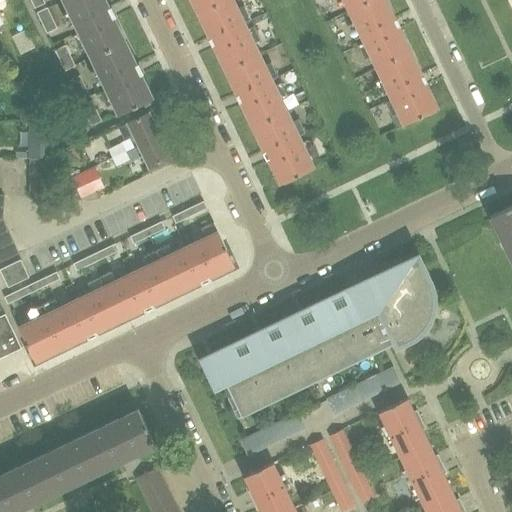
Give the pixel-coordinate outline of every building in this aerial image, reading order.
[(45,3),(43,0),(30,0),(35,8),(45,3)] [(106,0),(63,0),(91,57),(126,40),(106,0)] [(190,0),(197,14),(226,0),(190,0)] [(233,0),(226,0),(197,14),(225,71),(260,54),(233,0)] [(342,0),(348,11),(372,0),(342,0)] [(386,0),(372,0),(348,11),(376,68),(411,51),(386,0)] [(40,19),(50,14),(47,8),(37,13),(40,19)] [(54,21),(50,14),(40,19),(43,26),(54,21)] [(57,28),(54,21),(43,26),(47,33),(57,28)] [(126,40),(91,57),(118,115),(153,98),(126,40)] [(58,57),(69,52),(65,45),(55,50),(58,57)] [(411,51),(376,68),(403,125),(438,108),(411,51)] [(69,52),(58,57),(61,64),(72,59),(69,52)] [(260,54),(225,71),(252,128),(287,111),(260,54)] [(65,71),(75,66),(72,59),(61,64),(65,71)] [(80,75),(75,66),(65,71),(69,80),(80,75)] [(90,96),(80,75),(69,80),(79,101),(90,96)] [(34,88),(34,115),(50,115),(50,88),(34,88)] [(79,101),(81,105),(92,100),(90,96),(79,101)] [(95,107),(92,100),(81,105),(85,112),(95,107)] [(85,112),(88,119),(98,114),(95,107),(85,112)] [(287,111),(252,128),(279,185),(314,168),(287,111)] [(149,113),(128,123),(133,135),(129,137),(134,147),(159,135),(149,113)] [(102,121),(98,114),(88,119),(91,126),(102,121)] [(30,121),(29,158),(31,158),(51,158),(52,121),(30,121)] [(159,135),(134,147),(139,157),(143,155),(149,166),(170,156),(159,135)] [(109,149),(113,157),(124,152),(120,144),(109,149)] [(128,159),(124,152),(113,157),(117,165),(128,159)] [(31,158),(31,171),(53,171),(53,158),(51,158),(31,158)] [(31,171),(31,184),(53,184),(53,171),(31,171)] [(96,190),(89,173),(75,179),(82,196),(96,190)] [(31,184),(31,197),(53,198),(53,184),(31,184)] [(193,206),(197,213),(207,208),(204,201),(193,206)] [(511,205),(491,216),(511,259),(511,205)] [(193,206),(183,211),(186,218),(197,213),(193,206)] [(175,223),(186,218),(183,211),(172,216),(175,223)] [(151,226),(154,234),(165,229),(161,221),(151,226)] [(156,250),(177,293),(201,282),(202,284),(211,279),(210,278),(234,266),(213,222),(201,228),(205,237),(172,252),(168,244),(156,250)] [(151,226),(140,231),(144,239),(154,234),(151,226)] [(0,248),(13,242),(8,231),(0,234),(0,248)] [(133,244),(144,239),(140,231),(130,236),(133,244)] [(0,248),(0,262),(19,254),(13,242),(0,248)] [(115,243),(105,248),(108,256),(119,251),(115,243)] [(98,261),(108,256),(105,248),(94,254),(98,261)] [(100,277),(120,320),(144,309),(145,311),(154,306),(154,305),(177,293),(156,250),(144,256),(148,264),(116,280),(112,271),(100,277)] [(87,266),(98,261),(94,254),(84,259),(87,266)] [(216,387),(226,382),(238,408),(392,334),(397,345),(409,339),(412,338),(415,336),(418,333),(422,330),(424,327),(426,324),(429,320),(430,317),(431,313),(432,310),(433,308),(433,306),(433,303),(434,299),(433,296),(433,291),(432,289),(432,287),(431,284),(430,282),(417,256),(202,359),(216,387)] [(87,266),(84,259),(73,264),(77,271),(87,266)] [(13,272),(17,270),(24,267),(20,260),(10,265),(13,272)] [(0,271),(3,277),(10,274),(13,272),(10,265),(0,269),(0,271)] [(29,277),(24,267),(17,270),(22,281),(29,277)] [(17,270),(13,272),(10,274),(15,284),(22,281),(17,270)] [(57,272),(46,277),(50,284),(60,279),(57,272)] [(10,274),(3,277),(8,287),(15,284),(10,274)] [(31,310),(35,319),(18,326),(35,361),(87,336),(88,338),(98,333),(97,332),(120,320),(100,277),(87,283),(91,291),(59,307),(55,298),(31,310)] [(39,289),(50,284),(46,277),(36,282),(39,289)] [(39,289),(36,282),(25,287),(29,294),(39,289)] [(18,299),(29,294),(25,287),(15,292),(18,299)] [(8,304),(18,299),(15,292),(4,297),(8,304)] [(0,358),(21,348),(5,314),(0,316),(0,358)] [(327,399),(334,413),(399,382),(393,368),(327,399)] [(407,398),(379,411),(401,456),(428,443),(422,430),(426,428),(417,410),(413,412),(407,398)] [(138,409),(86,434),(103,470),(155,445),(138,409)] [(298,413),(242,440),(248,454),(305,427),(298,413)] [(86,434),(33,459),(50,495),(103,470),(86,434)] [(428,443),(401,456),(422,500),(449,487),(443,474),(447,472),(438,454),(434,456),(428,443)] [(352,480),(364,474),(354,452),(341,458),(352,480)] [(33,459),(0,475),(0,511),(14,511),(50,495),(33,459)] [(273,462),(245,475),(252,489),(249,491),(257,509),(261,507),(262,511),(284,511),(294,507),(273,462)] [(322,468),(332,489),(344,483),(334,462),(322,468)] [(158,468),(136,478),(142,489),(163,479),(158,468)] [(364,474),(352,480),(362,502),(375,497),(364,474)] [(163,479),(142,489),(147,500),(169,490),(163,479)] [(344,483),(332,489),(343,511),(355,506),(344,483)] [(449,487),(422,500),(427,511),(465,511),(459,498),(455,500),(449,487)] [(169,490),(147,500),(152,511),(174,501),(169,490)] [(174,501),(152,511),(178,511),(179,511),(174,501)]
